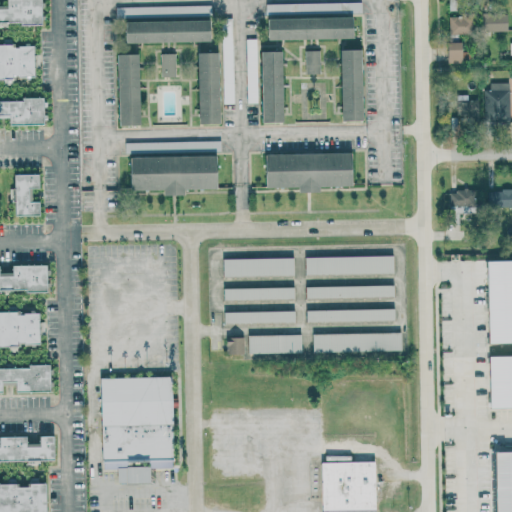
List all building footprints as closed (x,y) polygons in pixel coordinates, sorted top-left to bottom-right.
[(0,22),(38,22),(37,0),(2,0),(2,5),(0,4),(0,22)] [(113,15),(209,13),(209,5),(113,7),(113,15)] [(505,12),(481,13),(481,32),(505,31),(505,12)] [(469,33),(468,15),(446,16),(447,33),(469,33)] [(263,17),(264,39),(349,38),(349,16),(263,17)] [(222,103),(232,103),(230,17),(220,18),(222,103)] [(206,19),(120,21),(121,42),(206,41),(206,19)] [(254,38),(244,38),(245,68),(254,68),(254,38)] [(459,62),(458,41),(443,41),(444,62),(459,62)] [(0,44),(0,78),(6,79),(6,76),(30,75),(29,44),(0,44)] [(357,49),(336,49),(337,120),(358,120),(357,49)] [(278,50),(257,50),(258,121),(279,121),(278,50)] [(302,50),(303,73),(318,73),(317,50),(302,50)] [(193,52),(194,123),(215,122),(214,51),(193,52)] [(113,53),(114,125),(136,124),(135,53),(113,53)] [(158,53),(159,76),(173,76),(173,53),(158,53)] [(482,89),(483,121),(508,121),(507,81),(489,82),(489,88),(482,89)] [(477,99),(466,99),(466,94),(453,94),(452,123),(477,123),(477,99)] [(0,100),(0,117),(5,118),(5,124),(40,124),(39,97),(18,97),(18,101),(0,100)] [(218,140),(172,141),(172,142),(162,142),(162,150),(219,148),(218,140)] [(260,153),(261,187),(295,186),(295,192),(316,191),(316,186),(347,186),(346,152),(260,153)] [(160,189),(160,195),(180,195),(180,189),(213,188),(212,154),(125,156),(126,189),(160,189)] [(35,187),(35,173),(10,174),(10,215),(36,215),(36,201),(27,201),(27,188),(35,187)] [(485,205),(511,206),(511,190),(485,189),(485,205)] [(448,191),(449,226),(459,225),(458,213),(473,213),(472,190),(448,191)] [(391,255),(302,256),(303,274),(391,272),(391,255)] [(220,275),(291,274),(291,257),(220,258),(220,275)] [(511,259),(483,260),(486,343),(511,342),(511,259)] [(42,264),(8,265),(8,272),(0,271),(0,289),(43,289),(42,264)] [(303,286),(303,298),(392,296),(392,284),(303,286)] [(220,299),(291,298),(291,286),(220,287),(220,299)] [(392,308),(303,309),(303,321),(392,320),(392,308)] [(221,311),(221,322),(292,322),(292,310),(221,311)] [(0,312),(0,343),(36,344),(36,312),(0,312)] [(310,333),(310,351),(398,350),(398,332),(310,333)] [(298,334),(245,334),(245,353),(299,352),(298,334)] [(225,354),(241,353),(241,336),(225,337),(225,354)] [(511,406),(511,355),(486,356),(487,407),(511,406)] [(0,366),(0,384),(11,384),(11,392),(46,391),(46,366),(0,366)] [(96,378),(99,466),(114,466),(115,483),(147,482),(146,468),(171,467),(169,376),(96,378)] [(0,460),(52,460),(51,435),(35,435),(35,443),(23,443),(23,436),(0,436),(0,460)] [(511,511),(511,451),(490,452),(491,511),(511,511)] [(372,511),(372,461),(318,462),(318,511),(372,511)] [(0,511),(43,511),(44,485),(0,484),(0,511)]
